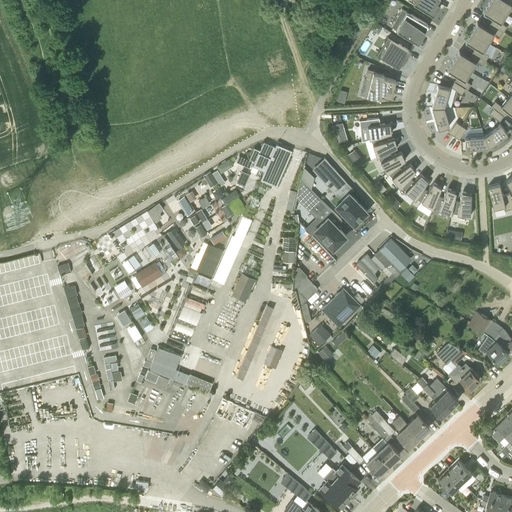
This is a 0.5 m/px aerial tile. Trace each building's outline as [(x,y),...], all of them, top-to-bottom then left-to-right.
[(408,0),(433,16),(443,0),(408,0)] [(511,0),(490,0),(489,2),(506,13),(511,4),(511,0)] [(501,22),(506,13),(489,2),(483,12),(484,12),(493,18),(490,23),(503,31),(507,26),(501,22)] [(418,41),(428,25),(402,9),(392,25),(418,41)] [(500,37),(503,31),(490,23),(487,28),(477,22),(471,31),(489,42),(494,33),(500,37)] [(483,51),(489,42),(471,31),(465,41),(466,41),(476,47),(472,52),(486,60),(489,55),(483,51)] [(388,37),(376,55),(388,62),(389,61),(399,67),(401,63),(403,65),(407,57),(405,56),(409,50),(388,37)] [(482,66),(486,60),(472,52),(469,57),(459,51),(460,51),(459,51),(453,60),(471,71),(476,62),(482,66)] [(465,80),(471,71),(453,60),(447,70),(448,70),(458,76),(454,81),(465,88),(468,89),(471,84),(465,80)] [(365,79),(371,81),(367,97),(380,100),(381,95),(391,98),(396,80),(384,77),(384,75),(374,72),(375,70),(368,69),(365,79)] [(465,88),(454,81),(451,86),(462,93),(465,88)] [(432,106),(432,107),(444,107),(444,106),(449,88),(437,85),(438,85),(432,106)] [(511,100),(507,97),(501,105),(495,101),(491,106),(494,108),(504,115),(507,111),(511,114),(511,100)] [(444,107),(432,107),(431,107),(432,107),(438,129),(439,129),(449,126),(444,107)] [(500,120),(504,115),(494,108),(490,113),(500,120)] [(368,139),(392,132),(392,131),(391,131),(390,124),(385,125),(384,124),(380,124),(379,118),(367,119),(369,138),(368,138),(368,139)] [(449,132),(454,136),(461,125),(456,122),(449,132)] [(488,147),(489,147),(489,146),(508,133),(507,133),(500,124),(485,135),(484,135),(488,147)] [(466,129),(461,125),(454,136),(459,139),(466,129)] [(334,132),(340,142),(348,140),(344,129),(337,131),(334,132)] [(376,157),(397,146),(397,145),(397,146),(394,138),(389,140),(389,139),(384,140),(383,135),(392,132),(368,139),(369,139),(371,138),(376,156),(376,157)] [(484,135),(465,136),(466,149),(466,148),(488,147),(484,135)] [(292,150),(276,144),(261,179),(276,186),(292,150)] [(398,146),(397,146),(376,157),(378,156),(387,172),(386,173),(406,158),(405,158),(405,159),(401,152),(396,154),(396,153),(392,156),(389,150),(398,146)] [(236,162),(251,169),(255,161),(240,154),(236,162)] [(353,160),(357,166),(364,161),(359,155),(353,160)] [(311,169),(340,201),(349,192),(353,188),(324,157),(311,169)] [(406,158),(386,173),(386,174),(388,172),(399,187),(399,188),(416,170),(416,169),(415,170),(410,164),(406,167),(405,166),(402,169),(398,165),(406,159),(406,158)] [(232,159),(219,164),(222,171),(235,166),(232,159)] [(219,168),(206,174),(213,187),(226,181),(219,168)] [(246,185),(251,172),(243,169),(238,182),(246,185)] [(415,200),(428,179),(427,179),(422,174),(418,178),(417,178),(414,181),(409,177),(416,170),(399,188),(401,186),(415,199),(414,199),(415,200)] [(296,198),(320,223),(332,211),(312,191),(308,187),(300,179),(296,198)] [(432,209),(441,186),(434,182),(431,187),(430,186),(428,191),(423,187),(428,179),(415,200),(416,198),(432,208),(432,209)] [(378,188),(383,184),(379,180),(374,184),(378,188)] [(499,183),(488,186),(494,210),(505,208),(505,210),(511,208),(511,200),(510,193),(502,195),(499,183)] [(450,214),(456,190),(455,190),(455,191),(448,188),(446,193),(445,193),(443,197),(438,195),(442,186),(441,186),(432,209),(433,206),(450,213),(450,214)] [(222,198),(226,203),(241,194),(237,188),(222,198)] [(456,191),(456,190),(450,214),(451,214),(451,212),(469,216),(469,217),(470,217),(471,192),(470,192),(470,193),(463,191),(462,197),(461,197),(460,201),(454,200),(456,191)] [(190,201),(196,197),(192,191),(186,195),(190,201)] [(335,205),(354,224),(368,211),(349,192),(340,201),(335,205)] [(181,205),(188,201),(185,196),(177,200),(181,205)] [(392,205),(397,200),(392,196),(388,200),(392,205)] [(157,222),(169,215),(161,202),(149,209),(157,222)] [(226,283),(257,207),(247,202),(216,279),(226,283)] [(229,202),(222,206),(229,216),(235,212),(229,202)] [(149,228),(152,232),(159,228),(149,210),(112,231),(120,244),(149,228)] [(314,229),(333,249),(346,236),(336,225),(341,219),(333,211),(332,211),(320,223),(314,229)] [(194,225),(200,222),(195,215),(190,218),(194,225)] [(197,226),(203,236),(208,233),(202,223),(197,226)] [(174,241),(181,236),(174,227),(167,232),(174,241)] [(448,229),(446,237),(454,239),(455,231),(448,229)] [(220,241),(216,234),(210,238),(214,244),(220,241)] [(411,256),(390,235),(377,248),(398,269),(411,256)] [(156,242),(136,254),(143,264),(162,253),(156,242)] [(211,278),(224,250),(208,243),(195,271),(198,272),(195,280),(208,286),(211,278)] [(184,245),(177,250),(182,257),(189,252),(184,245)] [(54,249),(57,262),(69,259),(66,246),(54,249)] [(380,267),(365,252),(355,263),(370,278),(380,267)] [(122,263),(129,273),(141,264),(133,254),(122,263)] [(60,274),(71,271),(68,262),(57,265),(60,274)] [(155,262),(135,274),(142,287),(162,274),(155,262)] [(385,266),(392,273),(396,269),(389,262),(385,266)] [(392,273),(385,266),(382,269),(388,276),(392,273)] [(406,267),(400,272),(408,281),(414,275),(406,267)] [(368,284),(355,272),(349,278),(362,290),(368,284)] [(242,273),(232,295),(245,301),(255,279),(242,273)] [(311,282),(306,276),(294,286),(295,291),(297,289),(300,292),(311,282)] [(221,288),(223,283),(213,279),(211,284),(221,288)] [(114,286),(121,298),(131,291),(124,280),(114,286)] [(454,292),(461,285),(457,281),(450,289),(454,292)] [(306,299),(318,288),(311,282),(300,292),(305,298),(306,299)] [(419,285),(414,282),(410,287),(415,290),(419,285)] [(343,288),(322,308),(338,324),(354,309),(358,312),(363,307),(360,303),(359,304),(352,297),(343,288)] [(300,292),(297,289),(295,291),(299,306),(306,299),(305,298),(300,292)] [(360,303),(363,299),(357,293),(356,292),(352,297),(359,304),(360,303)] [(70,308),(79,306),(76,296),(67,299),(70,308)] [(129,308),(136,319),(145,313),(139,302),(129,308)] [(366,309),(369,312),(375,305),(372,302),(366,309)] [(307,304),(301,305),(305,321),(311,320),(307,304)] [(394,318),(396,314),(386,309),(384,313),(394,318)] [(470,326),(493,339),(499,334),(511,347),(511,338),(511,339),(507,334),(508,334),(503,327),(477,312),(470,326)] [(356,319),(362,324),(366,319),(360,314),(356,319)] [(79,317),(88,353),(95,351),(87,315),(79,317)] [(140,321),(147,332),(154,327),(147,317),(140,321)] [(321,324),(310,334),(320,344),(331,334),(321,324)] [(142,336),(137,325),(131,328),(135,339),(142,336)] [(338,335),(342,341),(348,336),(344,331),(338,335)] [(499,334),(493,339),(496,342),(493,345),(488,340),(482,346),(498,363),(508,353),(506,351),(511,347),(499,334)] [(455,364),(468,352),(449,342),(437,353),(446,364),(451,359),(455,364)] [(147,358),(153,360),(159,347),(153,344),(147,358)] [(326,361),(334,354),(326,345),(318,352),(326,361)] [(376,358),(381,352),(373,345),(368,351),(376,358)] [(402,363),(407,357),(394,347),(390,353),(402,363)] [(169,369),(175,353),(160,348),(155,363),(169,369)] [(420,361),(425,355),(419,350),(414,356),(420,361)] [(312,371),(321,363),(316,357),(307,365),(312,371)] [(145,359),(141,371),(148,373),(146,379),(168,386),(171,377),(150,371),(153,362),(145,359)] [(110,373),(120,372),(119,361),(109,362),(110,373)] [(469,366),(466,362),(461,366),(459,363),(448,374),(456,382),(461,379),(470,389),(479,380),(477,377),(478,375),(470,366),(469,366)] [(76,364),(27,373),(29,384),(78,376),(76,364)] [(441,377),(443,375),(433,367),(431,369),(432,369),(431,370),(440,376),(441,377)] [(451,407),(428,383),(422,376),(416,381),(435,400),(430,404),(441,416),(451,407)] [(208,405),(211,398),(193,391),(195,388),(174,379),(169,389),(208,405)] [(431,379),(428,383),(451,407),(458,400),(446,387),(441,385),(439,387),(431,379)] [(308,387),(311,385),(306,380),(304,382),(300,385),(305,390),(308,387)] [(134,396),(178,413),(183,401),(144,385),(141,393),(136,391),(134,396)] [(405,392),(407,394),(414,401),(420,396),(411,386),(405,392)] [(414,401),(407,394),(402,399),(414,412),(419,407),(414,401)] [(376,410),(371,414),(390,435),(395,430),(376,410)] [(198,411),(178,418),(180,425),(200,418),(198,411)] [(505,437),(511,430),(511,411),(511,412),(495,427),(505,437)] [(264,418),(256,413),(253,419),(261,423),(264,418)] [(393,438),(390,435),(371,414),(370,413),(366,417),(371,422),(370,423),(383,437),(373,447),(378,451),(377,452),(389,464),(399,454),(388,442),(393,438)] [(418,414),(407,424),(419,437),(429,427),(418,414)] [(419,437),(407,424),(399,415),(392,422),(400,431),(397,433),(409,446),(419,437)] [(176,424),(177,418),(167,416),(166,422),(176,424)] [(314,428),(307,437),(330,458),(336,451),(314,428)] [(232,437),(215,455),(224,463),(241,445),(232,437)] [(355,467),(364,459),(347,440),(343,444),(348,451),(344,455),(355,467)] [(506,454),(511,450),(506,445),(501,449),(506,454)] [(389,464),(377,452),(366,462),(378,475),(389,464)] [(450,469),(462,482),(473,473),(460,459),(450,469)] [(342,464),(319,489),(339,507),(356,489),(354,488),(360,481),(342,464)] [(453,491),(462,482),(450,469),(441,478),(453,491)] [(206,479),(204,478),(199,484),(208,492),(218,479),(211,473),(206,479)] [(280,482),(306,501),(311,494),(287,473),(280,482)] [(213,488),(222,495),(226,490),(217,483),(213,488)] [(497,511),(498,511),(504,495),(491,491),(489,495),(484,494),(482,502),(476,500),(469,511),(478,511),(480,510),(485,511),(486,508),(497,511)] [(511,511),(511,497),(504,495),(498,511),(511,511)] [(321,511),(307,501),(299,511),(321,511)]
